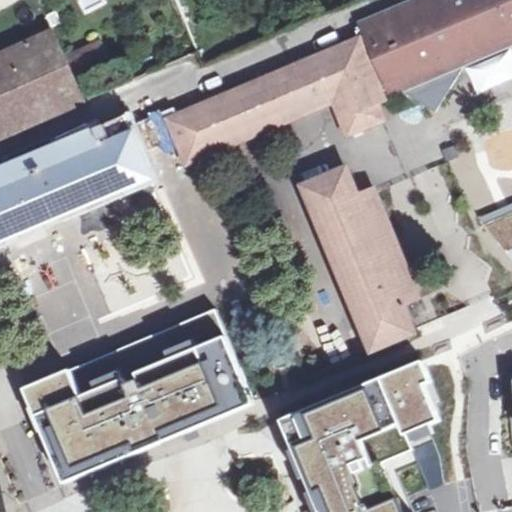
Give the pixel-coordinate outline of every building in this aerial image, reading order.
[(511,0),(476,0),(463,5),(453,10),(449,0),(439,0),(381,24),(393,52),(370,63),(366,54),(382,47),(374,27),(359,34),(361,41),(178,116),(175,108),(133,125),(130,116),(63,142),(60,134),(3,157),(7,166),(0,169),(0,222),(7,240),(114,196),(96,153),(135,137),(142,154),(177,140),(187,163),(335,103),(349,136),(385,121),(378,104),(387,102),(383,95),(392,90),(401,96),(436,117),(466,69),(510,50),(511,51),(511,0)] [(0,0),(0,11),(22,0),(0,0)] [(393,52),(381,24),(374,27),(382,47),(366,54),(370,63),(393,52)] [(54,34),(0,57),(0,139),(86,100),(77,81),(66,58),(54,34)] [(100,41),(66,58),(77,81),(112,65),(100,41)] [(387,102),(401,96),(392,90),(383,95),(387,102)] [(385,121),(349,136),(355,149),(347,170),(360,172),(354,185),(359,198),(376,191),(390,185),(405,150),(395,145),(385,121)] [(96,153),(114,196),(153,180),(142,154),(135,137),(96,153)] [(304,188),(322,230),(363,213),(397,291),(355,308),(373,352),(415,335),(408,319),(403,306),(420,299),(394,235),(376,191),(359,198),(354,185),(347,170),(304,188)] [(511,209),(482,223),(505,250),(511,247),(511,209)] [(363,213),(322,230),(355,308),(397,291),(363,213)] [(172,291),(167,267),(131,275),(136,299),(172,291)] [(437,292),(420,299),(403,306),(408,319),(441,303),(437,292)] [(98,315),(97,296),(48,299),(49,318),(98,315)] [(29,390),(67,480),(161,440),(159,436),(181,427),(183,431),(256,400),(218,310),(29,390)] [(287,425),(323,511),(408,511),(402,498),(399,499),(384,463),(415,451),(431,489),(446,482),(441,454),(429,427),(444,420),(441,414),(444,413),(440,404),(444,402),(428,365),(287,425)] [(159,436),(161,440),(183,431),(181,427),(159,436)]
